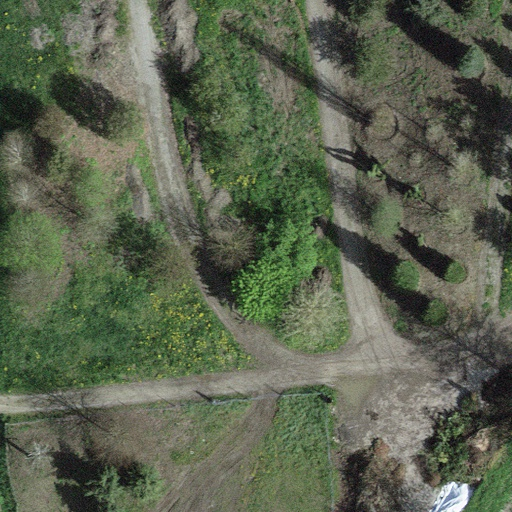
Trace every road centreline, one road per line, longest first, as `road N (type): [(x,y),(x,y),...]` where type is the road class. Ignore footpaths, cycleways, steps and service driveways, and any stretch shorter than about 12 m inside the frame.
road 1 (track): [(0,392),(180,384),(511,331)]
road 2 (track): [(324,0),(375,348)]
